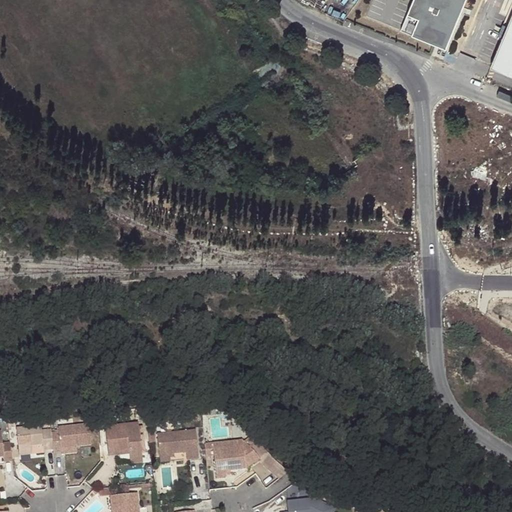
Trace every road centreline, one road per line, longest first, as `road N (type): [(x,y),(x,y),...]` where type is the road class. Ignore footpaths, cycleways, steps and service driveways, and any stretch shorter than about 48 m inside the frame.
road 1 (unclassified): [(414,85),(424,125),(439,383),(462,421),(511,455)]
road 2 (unclassified): [(278,0),(296,18),(388,56),(414,85)]
